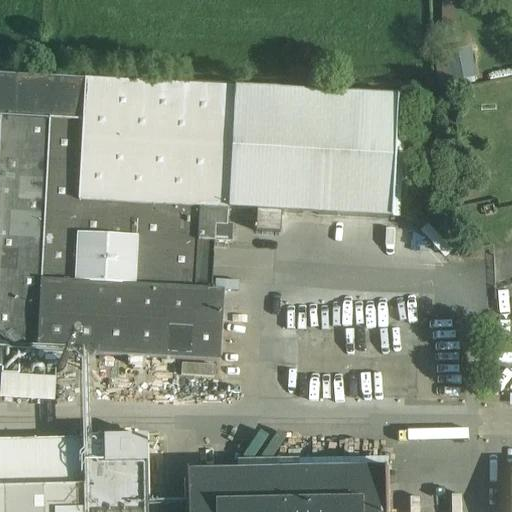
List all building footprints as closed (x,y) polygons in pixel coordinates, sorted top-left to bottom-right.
[(85,82),(0,77),(0,368),(0,369),(1,352),(218,363),(223,292),(195,290),(198,243),(199,210),(199,208),(79,203),(82,125),(83,125),(85,82)] [(233,90),(85,82),(83,125),(82,125),(79,203),(199,208),(199,210),(227,211),(233,90)] [(401,99),(233,90),(227,211),(395,219),(401,99)] [(227,211),(199,210),(198,243),(230,245),(231,228),(226,227),(227,211)] [(105,365),(95,365),(95,389),(105,389),(105,366),(105,365)] [(215,367),(181,365),(181,377),(214,379),(215,367)] [(115,366),(105,366),(105,389),(114,390),(115,366)] [(69,488),(0,489),(0,511),(145,511),(145,482),(145,466),(144,439),(81,440),(81,441),(68,441),(69,488)] [(160,466),(145,466),(145,482),(160,481),(160,466)] [(390,511),(390,471),(185,475),(185,511),(390,511)]
